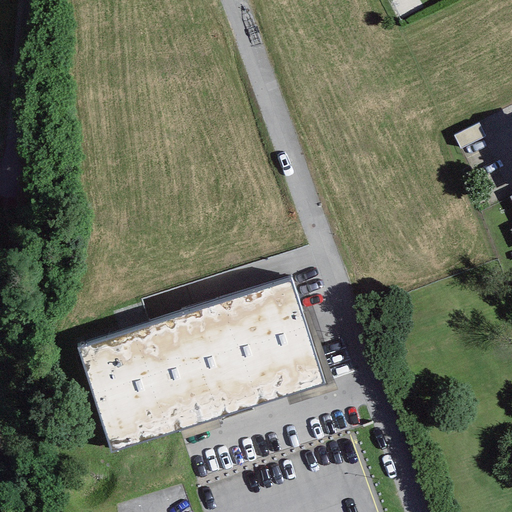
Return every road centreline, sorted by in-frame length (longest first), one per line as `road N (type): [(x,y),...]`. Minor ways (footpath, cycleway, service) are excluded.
road 1 (unclassified): [(234,0),(411,511)]
road 2 (track): [(0,183),(16,178),(21,150),(25,0)]
